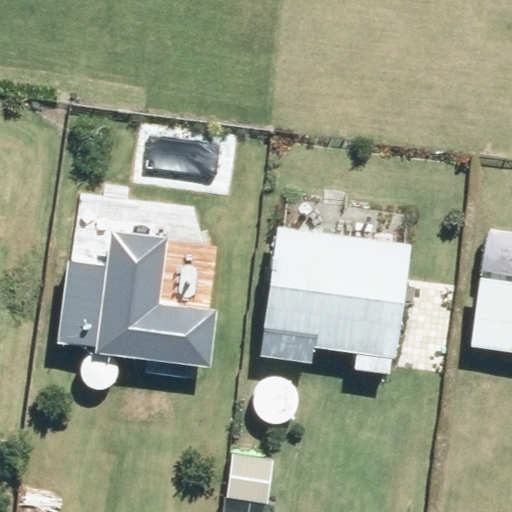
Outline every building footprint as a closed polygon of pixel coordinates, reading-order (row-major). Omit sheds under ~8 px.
[(392,209),(382,202),(370,206),(363,217),(367,229),(377,235),(389,232),(395,220),(392,209)] [(279,226),(265,341),(359,352),(357,368),(394,372),(396,355),(399,357),(413,243),(279,226)] [(102,351),(214,366),(222,308),(164,300),(172,237),(119,229),(114,264),(71,259),(60,338),(103,344),(102,351)] [(511,279),(482,276),(473,345),(511,350),(511,279)] [(310,399),(282,365),(244,396),(273,430),(310,399)] [(86,511),(89,472),(35,470),(33,511),(86,511)]
